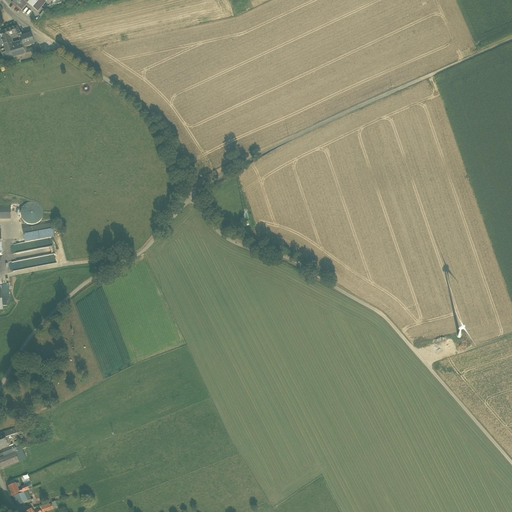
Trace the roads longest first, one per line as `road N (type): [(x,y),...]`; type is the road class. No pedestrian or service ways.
road 1 (unclassified): [(192,192),(208,221),(234,242),(284,255),(383,314),(511,463)]
road 2 (unclassified): [(192,192),(312,127),(511,39)]
road 3 (unclassified): [(192,192),(146,247),(70,295),(31,336),(0,388)]
road 4 (unclassified): [(0,0),(131,98),(192,192)]
road 5 (track): [(0,276),(132,256)]
